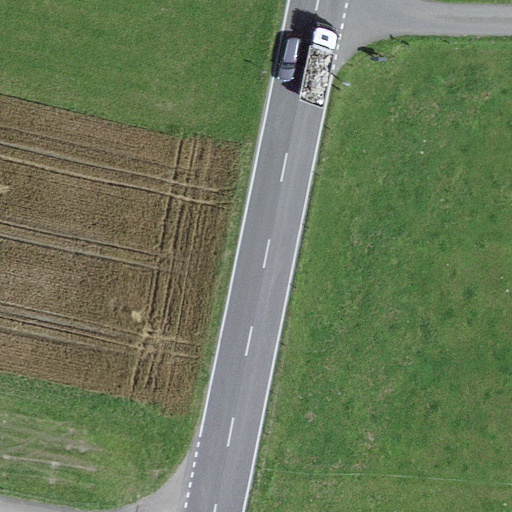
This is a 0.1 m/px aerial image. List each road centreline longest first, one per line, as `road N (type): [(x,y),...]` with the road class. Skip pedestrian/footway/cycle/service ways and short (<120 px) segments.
road 1 (secondary): [(314,14),(214,511)]
road 2 (unclassified): [(511,19),(314,14)]
